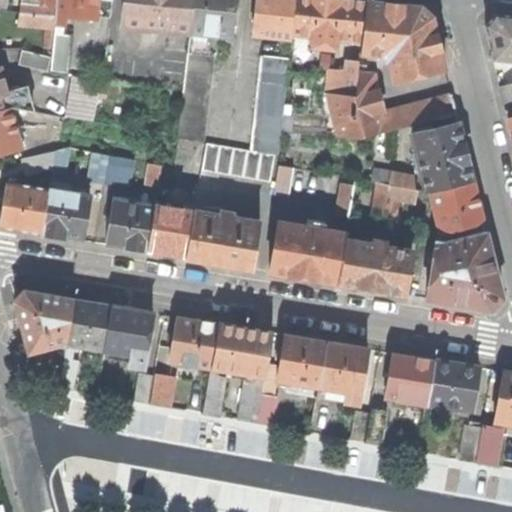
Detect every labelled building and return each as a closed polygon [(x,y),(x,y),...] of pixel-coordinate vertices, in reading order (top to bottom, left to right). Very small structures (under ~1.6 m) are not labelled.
[(97,17),(98,0),(57,0),(57,5),(56,15),(68,16),(96,19),(97,17)] [(98,0),(97,17),(111,18),(113,0),(98,0)] [(126,0),(124,27),(190,34),(193,0),(126,0)] [(193,0),(190,34),(212,36),(232,38),(236,0),(193,0)] [(292,40),(293,34),(296,0),(257,0),(253,36),(292,40)] [(344,0),(296,0),(293,34),(315,37),(336,39),(361,42),(365,2),(344,0)] [(21,14),(56,18),(56,15),(57,5),(23,1),(21,14)] [(361,42),(360,55),(382,57),(389,62),(393,84),(445,70),(432,17),(422,8),(396,5),(365,2),(361,42)] [(21,14),(20,27),(49,30),(55,30),(56,18),(21,14)] [(55,30),(54,42),(65,44),(68,16),(56,15),(56,18),(55,30)] [(485,26),(493,61),(511,62),(511,17),(496,15),(485,26)] [(43,49),(53,50),(54,42),(55,30),(49,30),(45,32),(43,49)] [(212,36),(190,34),(188,52),(188,55),(209,57),(212,36)] [(336,39),(315,37),(313,49),(334,51),(336,39)] [(52,58),(51,73),(66,76),(69,53),(64,52),(65,44),(54,42),(53,50),(52,58)] [(188,55),(188,52),(160,49),(156,90),(184,94),(185,85),(186,72),(188,55)] [(20,66),(51,73),(52,58),(24,50),(20,66)] [(188,55),(186,72),(213,75),(215,58),(209,57),(188,55)] [(262,57),(252,153),(275,156),(280,157),(282,134),(287,90),(290,60),(262,57)] [(357,91),(358,75),(359,67),(359,63),(347,62),(346,73),(344,90),(357,91)] [(359,67),(358,75),(366,75),(366,67),(359,67)] [(0,112),(12,109),(8,93),(2,69),(0,69),(0,112)] [(186,72),(185,85),(212,88),(213,75),(186,72)] [(375,80),(371,76),(366,75),(358,75),(357,91),(344,90),(346,73),(329,72),(327,93),(340,138),(361,140),(388,133),(383,114),(375,80)] [(74,77),(67,120),(94,124),(100,81),(74,77)] [(511,84),(500,87),(506,111),(511,109),(511,84)] [(184,94),(183,99),(210,102),(212,88),(185,85),(184,94)] [(28,88),(8,93),(12,109),(27,112),(34,113),(28,88)] [(399,110),(404,129),(456,115),(451,96),(399,110)] [(183,99),(182,112),(209,115),(210,102),(183,99)] [(0,154),(23,149),(12,109),(0,112),(0,154)] [(404,129),(399,110),(383,114),(388,133),(404,129)] [(53,129),(55,117),(34,113),(27,112),(24,124),(53,129)] [(182,112),(181,126),(207,129),(209,115),(182,112)] [(67,120),(55,117),(53,129),(51,138),(63,141),(67,120)] [(431,193),(473,183),(466,155),(459,125),(412,137),(426,192),(431,193)] [(179,141),(206,145),(207,129),(181,126),(179,141)] [(206,145),(201,172),(271,183),(275,156),(252,153),(206,145)] [(54,167),(53,172),(66,174),(70,149),(56,152),(54,167)] [(25,173),(54,167),(56,152),(21,161),(25,173)] [(89,181),(106,184),(111,157),(94,154),(89,181)] [(135,161),(111,157),(106,184),(130,188),(135,161)] [(152,165),(148,186),(159,188),(163,167),(152,165)] [(279,167),(274,195),(290,198),(294,170),(279,167)] [(378,184),(391,186),(393,174),(376,170),(373,183),(378,184)] [(414,177),(393,174),(391,186),(415,191),(414,177)] [(343,178),(336,215),(349,217),(355,180),(343,178)] [(441,232),(482,222),(477,202),(473,183),(431,193),(441,232)] [(43,235),(50,190),(9,184),(5,207),(2,228),(20,231),(43,235)] [(378,184),(377,192),(389,195),(391,186),(378,184)] [(389,195),(388,199),(415,204),(418,191),(415,191),(391,186),(389,195)] [(50,190),(43,235),(64,238),(84,242),(92,198),(50,190)] [(388,199),(389,195),(377,192),(373,215),(385,217),(388,199)] [(128,249),(149,253),(156,208),(115,202),(108,246),(128,249)] [(156,206),(156,208),(149,253),(166,256),(186,259),(194,212),(156,206)] [(220,217),(194,212),(186,259),(220,265),(252,270),(259,224),(234,219),(220,217)] [(302,279),(337,285),(345,241),(346,235),(324,231),(312,229),(279,224),(271,273),(302,279)] [(435,241),(426,299),(457,304),(489,310),(501,298),(485,232),(445,242),(435,241)] [(371,246),(345,241),(337,285),(364,289),(405,296),(412,252),(385,248),(371,246)] [(16,300),(30,354),(61,346),(67,347),(68,344),(75,300),(62,297),(50,295),(25,291),(16,300)] [(94,303),(75,300),(68,344),(105,351),(132,356),(147,358),(154,314),(143,311),(133,310),(94,303)] [(199,321),(179,317),(171,363),(213,370),(221,324),(199,321)] [(221,324),(213,370),(220,371),(247,376),(253,377),(266,379),(273,333),(246,329),(221,324)] [(319,388),(327,342),(304,339),(285,335),(278,381),(288,382),(319,388)] [(327,342),(319,388),(350,393),(359,395),(360,395),(368,349),(349,346),(327,342)] [(132,356),(105,351),(104,361),(130,365),(132,356)] [(388,381),(385,399),(427,406),(428,404),(435,361),(415,357),(392,354),(388,381)] [(145,369),(147,358),(132,356),(130,365),(130,367),(145,369)] [(457,364),(435,361),(428,404),(472,411),(479,368),(457,364)] [(63,369),(59,390),(77,393),(81,372),(63,369)] [(220,371),(213,370),(205,416),(220,419),(227,379),(219,377),(220,371)] [(511,373),(503,372),(495,422),(511,424),(511,373)] [(141,375),(136,404),(151,406),(156,378),(141,375)] [(156,378),(151,406),(170,410),(176,379),(156,375),(156,378)] [(263,395),(266,379),(253,377),(252,382),(250,394),(263,397),(263,395)] [(376,380),(371,409),(382,411),(385,399),(388,381),(376,380)] [(317,398),(319,388),(288,382),(286,393),(317,398)] [(349,404),(350,393),(319,388),(317,398),(349,404)] [(350,393),(349,404),(357,405),(359,395),(350,393)] [(263,397),(250,394),(246,394),(241,423),(258,425),(263,397)] [(279,397),(263,395),(263,397),(258,425),(273,428),(279,397)] [(365,441),(364,444),(381,447),(387,412),(382,411),(371,409),(370,414),(365,441)] [(365,441),(370,414),(355,412),(350,438),(365,441)] [(476,464),(481,433),(482,425),(470,423),(463,462),(476,464)] [(491,435),(481,433),(476,464),(486,465),(491,435)] [(491,435),(486,465),(498,467),(503,437),(491,435)]
